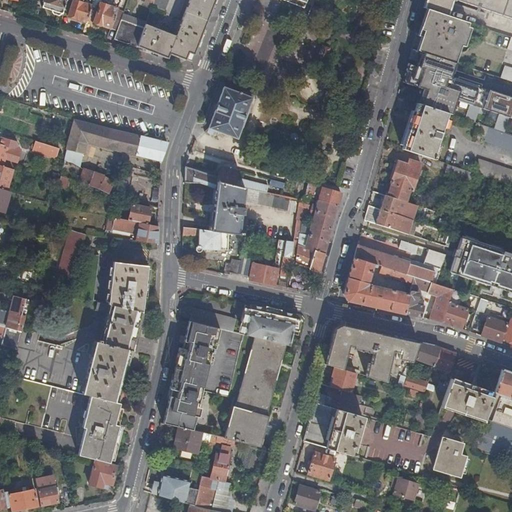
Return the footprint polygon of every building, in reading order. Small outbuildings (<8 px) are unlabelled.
[(61,14),(62,14),(66,0),(44,0),(42,6),(52,9),(52,11),(53,14),(59,16),(61,14)] [(73,0),(68,15),(86,21),(91,5),(80,2),(81,0),(73,0)] [(166,5),(153,0),(152,6),(164,10),(166,5)] [(189,0),(185,12),(200,17),(207,20),(215,0),(189,0)] [(511,0),(428,0),(425,9),(427,9),(430,10),(448,16),(453,0),(455,0),(511,18),(511,0)] [(93,22),(110,28),(117,9),(100,3),(93,22)] [(125,7),(114,39),(137,47),(137,46),(145,24),(146,22),(131,17),(133,10),(125,7)] [(421,37),(417,51),(420,52),(426,32),(423,31),(430,10),(427,9),(418,36),(421,37)] [(426,32),(420,52),(423,52),(455,63),(460,45),(466,27),(468,23),(448,16),(430,10),(423,31),(426,32)] [(145,24),(137,46),(167,58),(169,53),(185,59),(188,52),(194,54),(207,20),(200,17),(185,12),(175,36),(145,24)] [(470,28),(466,27),(460,45),(464,46),(470,28)] [(328,49),(322,47),(318,59),(324,61),(328,49)] [(455,63),(423,52),(418,67),(407,64),(402,82),(420,88),(416,102),(446,113),(450,114),(454,99),(470,104),(465,119),(480,124),(484,125),(489,111),(509,117),(504,132),(511,134),(511,97),(450,77),(455,63)] [(511,68),(505,67),(501,78),(511,81),(511,68)] [(251,98),(223,88),(208,128),(236,138),(251,98)] [(408,126),(438,136),(446,113),(416,102),(408,126)] [(74,119),(74,120),(65,156),(64,162),(80,166),(86,141),(161,160),(168,142),(74,119)] [(483,140),(511,149),(511,134),(504,132),(484,125),(480,124),(477,136),(483,138),(483,140)] [(432,156),(438,136),(408,126),(401,149),(433,160),(434,157),(432,156)] [(293,141),(294,142),(295,141),(296,141),(297,140),(298,139),(298,137),(298,136),(297,135),(296,134),(295,134),(294,133),(292,134),(291,135),(290,136),(290,137),(290,138),(290,140),(291,141),(293,141)] [(59,149),(35,141),(33,151),(56,158),(59,149)] [(0,143),(0,164),(2,166),(8,146),(0,143)] [(390,183),(386,196),(405,202),(409,189),(412,190),(420,164),(409,160),(407,165),(397,162),(390,183)] [(511,186),(511,171),(476,160),(472,173),(511,186)] [(0,164),(0,188),(7,190),(13,169),(2,166),(0,164)] [(470,180),(472,173),(446,164),(444,172),(470,180)] [(185,167),(184,182),(198,184),(206,186),(214,188),(216,180),(217,181),(239,186),(240,179),(238,179),(237,180),(235,179),(236,175),(230,174),(220,171),(219,171),(217,177),(185,167)] [(95,187),(108,193),(114,182),(103,178),(104,176),(84,170),(80,182),(95,187)] [(56,185),(64,189),(69,179),(60,175),(56,185)] [(240,179),(239,186),(265,192),(267,185),(240,179)] [(268,187),(282,189),(283,183),(269,180),(268,187)] [(243,200),(296,212),(298,199),(265,192),(239,186),(217,181),(210,231),(228,233),(238,234),(241,215),(243,215),(243,208),(242,207),(243,200)] [(314,198),(317,186),(307,183),(305,194),(309,196),(314,198)] [(7,190),(0,188),(0,211),(3,213),(10,191),(7,190)] [(336,205),(340,193),(322,188),(318,199),(336,205)] [(384,195),(379,209),(396,215),(398,207),(412,211),(413,205),(405,202),(386,196),(384,195)] [(333,218),(336,205),(318,199),(316,205),(314,205),(311,205),(310,210),(333,218)] [(128,220),(147,224),(150,208),(131,204),(128,220)] [(423,215),(425,209),(413,205),(412,211),(423,215)] [(368,206),(363,220),(406,234),(409,221),(405,220),(405,218),(396,215),(379,209),(368,206)] [(330,229),(333,218),(310,210),(308,214),(310,216),(313,217),(312,223),(330,229)] [(136,241),(157,244),(158,226),(147,224),(128,220),(114,217),(114,220),(108,219),(105,230),(111,231),(112,228),(137,233),(136,241)] [(294,263),(298,233),(300,220),(299,219),(295,219),(292,241),(289,261),(294,263)] [(327,241),(330,229),(312,223),(300,220),(298,233),(309,236),(327,241)] [(182,227),(182,234),(197,236),(197,246),(200,250),(227,249),(228,233),(210,231),(182,227)] [(76,268),(86,234),(69,229),(56,274),(61,275),(73,279),(76,268)] [(318,272),(327,241),(309,236),(298,233),(294,263),(301,265),(318,272)] [(511,254),(510,254),(502,251),(501,251),(485,246),(460,238),(456,250),(453,257),(449,269),(459,273),(458,275),(491,286),(492,282),(499,285),(498,288),(508,292),(509,289),(511,290),(511,254)] [(288,272),(289,261),(292,241),(281,240),(280,249),(284,249),(281,270),(288,272)] [(431,282),(434,284),(444,254),(428,249),(422,269),(383,256),(384,254),(356,246),(353,257),(376,265),(380,266),(383,267),(412,277),(430,283),(431,282)] [(86,254),(84,268),(97,269),(99,256),(86,254)] [(349,301),(404,314),(408,294),(392,290),(369,284),(368,282),(372,267),(375,268),(376,265),(353,257),(344,292),(343,294),(347,301),(349,301)] [(237,274),(240,261),(232,259),(229,272),(237,274)] [(248,279),(273,285),(277,269),(252,263),(252,261),(240,259),(240,261),(237,274),(248,277),(248,279)] [(112,270),(146,273),(147,267),(113,262),(112,270)] [(411,283),(412,277),(383,267),(381,274),(411,283)] [(97,269),(84,268),(81,298),(93,301),(97,269)] [(124,309),(142,312),(144,300),(146,273),(112,270),(108,305),(124,309)] [(69,295),(73,279),(61,275),(56,292),(69,295)] [(416,289),(428,293),(430,283),(412,277),(411,283),(409,290),(416,291),(416,289)] [(438,296),(442,286),(434,284),(431,282),(430,283),(428,293),(438,296)] [(442,322),(448,302),(452,289),(442,286),(438,296),(430,319),(442,322)] [(404,314),(421,317),(423,306),(421,305),(416,304),(417,298),(418,292),(416,291),(409,290),(408,294),(404,314)] [(25,316),(29,300),(10,295),(9,299),(12,300),(10,311),(25,316)] [(481,299),(477,311),(484,313),(488,301),(481,299)] [(132,351),(142,312),(124,309),(108,305),(97,302),(95,311),(108,314),(101,341),(97,340),(97,342),(132,351)] [(442,322),(461,329),(467,309),(448,302),(442,322)] [(295,315),(250,305),(242,334),(254,337),(285,345),(287,346),(295,315)] [(0,309),(0,308),(0,325),(6,327),(22,331),(22,329),(23,323),(25,316),(10,311),(0,309)] [(219,329),(233,332),(236,319),(192,309),(189,321),(190,321),(219,329)] [(480,336),(500,343),(502,338),(507,323),(487,316),(480,336)] [(502,338),(511,341),(511,318),(509,318),(507,323),(502,338)] [(213,353),(219,329),(190,321),(183,350),(180,350),(178,359),(180,359),(174,382),(172,381),(169,390),(172,391),(169,403),(170,403),(165,424),(178,427),(193,430),(196,416),(199,417),(201,408),(198,407),(211,353),(213,353)] [(416,347),(418,342),(386,335),(340,325),(334,329),(324,364),(334,367),(341,368),(343,364),(348,345),(352,346),(352,348),(373,353),(370,364),(368,363),(365,375),(384,381),(390,360),(392,350),(397,352),(396,357),(411,361),(412,358),(416,347)] [(17,350),(22,331),(6,327),(1,345),(17,350)] [(10,376),(119,403),(132,351),(97,342),(95,342),(92,354),(39,341),(40,334),(22,329),(22,331),(17,350),(12,368),(10,376)] [(285,345),(254,337),(245,369),(235,407),(232,407),(224,438),(241,442),(260,447),(263,434),(266,425),(268,416),(266,416),(285,345)] [(419,349),(416,347),(412,358),(434,365),(440,348),(434,346),(421,343),(419,349)] [(455,353),(440,348),(434,365),(433,367),(449,372),(455,353)] [(341,368),(334,367),(332,376),(334,376),(331,387),(347,392),(350,393),(355,373),(351,371),(341,368)] [(511,373),(500,369),(492,392),(511,399),(511,373)] [(114,424),(119,403),(10,376),(3,402),(3,404),(7,405),(71,422),(116,434),(118,426),(114,424)] [(427,384),(427,383),(407,377),(405,385),(424,391),(425,390),(427,384)] [(478,389),(450,379),(441,404),(459,410),(483,419),(492,393),(478,389)] [(435,387),(427,384),(425,390),(433,393),(435,387)] [(350,393),(347,392),(346,393),(329,388),(326,395),(332,397),(329,405),(341,408),(341,410),(355,414),(360,396),(350,393)] [(416,396),(418,391),(410,388),(408,394),(416,396)] [(341,410),(314,402),(303,442),(351,456),(362,416),(355,414),(341,410)] [(0,417),(81,438),(76,454),(95,459),(108,462),(116,434),(71,422),(7,405),(3,404),(0,414),(0,415),(0,417)] [(511,417),(511,410),(503,408),(502,415),(511,417)] [(410,430),(412,424),(398,420),(396,426),(410,430)] [(511,459),(511,425),(483,420),(473,449),(511,460),(511,459)] [(266,425),(263,434),(269,436),(272,427),(266,425)] [(208,444),(211,435),(193,430),(178,427),(173,448),(197,453),(200,442),(208,444)] [(461,438),(456,435),(451,441),(441,438),(433,468),(456,475),(462,456),(456,454),(461,438)] [(240,448),(241,442),(224,438),(217,436),(216,442),(240,448)] [(27,442),(27,441),(22,440),(26,460),(31,459),(27,442)] [(211,479),(224,482),(225,482),(231,457),(229,457),(231,449),(221,447),(220,455),(216,454),(210,479),(211,479)] [(328,480),(334,459),(313,453),(307,474),(328,480)] [(112,484),(116,464),(108,462),(95,459),(89,484),(102,487),(103,482),(108,484),(112,484)] [(184,504),(189,505),(194,506),(201,477),(202,470),(191,468),(188,483),(189,484),(184,504)] [(35,479),(41,505),(58,501),(52,476),(35,479)] [(189,484),(188,483),(162,477),(160,487),(158,496),(184,504),(189,484)] [(194,506),(209,509),(214,489),(209,488),(211,479),(210,479),(201,477),(194,506)] [(395,485),(394,489),(392,495),(413,502),(418,484),(394,477),(391,484),(395,485)] [(209,509),(224,511),(228,511),(232,499),(228,492),(224,491),(224,482),(211,479),(209,488),(214,489),(209,509)] [(158,496),(160,487),(152,485),(151,489),(154,490),(153,494),(158,496)] [(320,491),(299,485),(294,504),(314,510),(320,491)] [(11,506),(12,511),(38,506),(34,489),(25,491),(8,494),(11,506)] [(0,507),(11,506),(8,494),(8,492),(2,493),(2,490),(0,490),(0,507)] [(368,504),(355,500),(353,505),(366,509),(368,504)]
